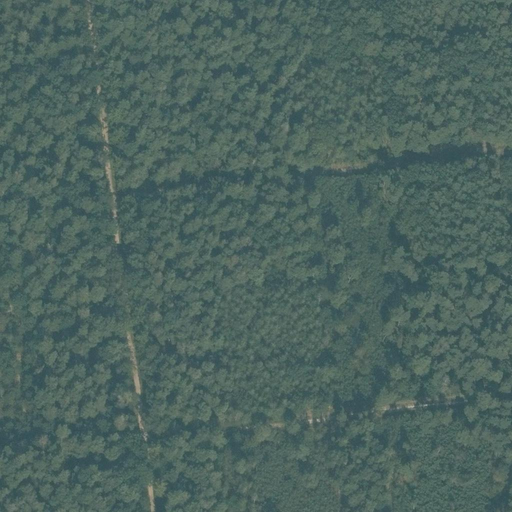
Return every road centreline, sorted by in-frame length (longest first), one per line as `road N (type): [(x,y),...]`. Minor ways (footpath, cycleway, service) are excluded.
road 1 (track): [(89,0),(143,436)]
road 2 (track): [(511,154),(113,196)]
